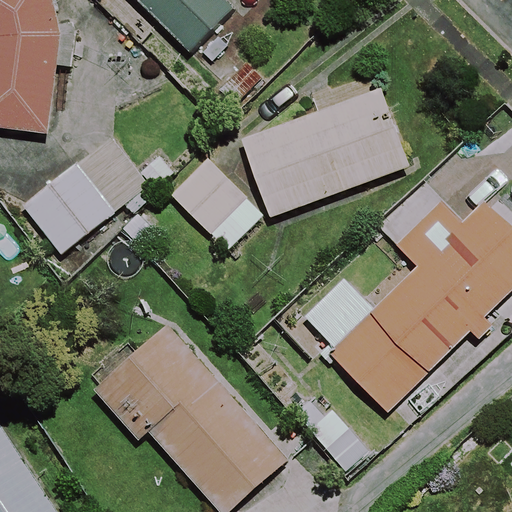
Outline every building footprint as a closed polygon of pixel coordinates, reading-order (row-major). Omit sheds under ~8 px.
[(0,0),(0,134),(48,136),(51,74),(70,75),(73,22),(54,21),(54,0),(0,0)] [(231,15),(215,0),(131,0),(190,57),(231,15)] [(409,170),(380,94),(242,146),(271,223),(409,170)] [(148,193),(110,143),(23,210),(61,259),(148,193)] [(246,201),(207,162),(170,200),(227,256),(246,237),(228,219),(246,201)] [(330,359),(387,417),(468,339),(479,350),(503,326),(492,315),(511,295),(511,214),(494,196),(460,229),(439,207),(395,249),(418,272),(330,359)] [(234,511),(290,460),(168,329),(95,397),(139,444),(146,437),(216,511),(234,511)] [(369,455),(319,396),(294,418),(344,477),(369,455)] [(52,511),(0,432),(0,511),(52,511)]
